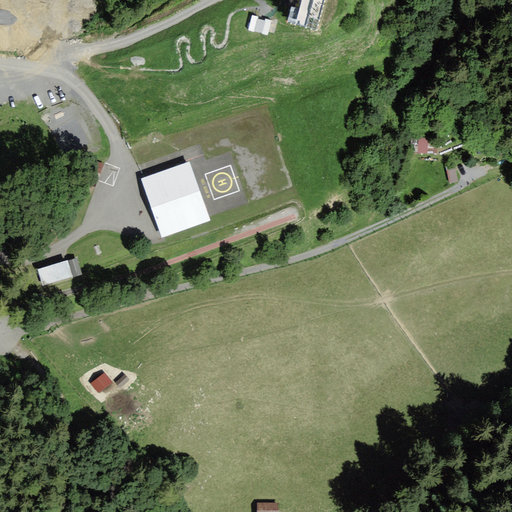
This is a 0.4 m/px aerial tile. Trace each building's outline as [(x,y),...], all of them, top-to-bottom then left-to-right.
[(329,26),(330,0),(303,0),(302,24),(329,26)] [(273,32),(275,19),(268,17),(268,16),(256,14),(254,29),(273,32)] [(417,134),(418,150),(437,150),(436,133),(417,134)] [(98,173),(102,164),(96,161),(91,170),(98,173)] [(189,161),(140,179),(161,237),(170,234),(210,219),(208,214),(189,161)] [(451,180),(458,177),(455,168),(448,171),(451,180)] [(67,260),(38,270),(43,285),(72,275),(67,260)] [(107,374),(91,384),(97,395),(113,385),(107,374)] [(125,375),(117,383),(123,390),(132,383),(125,375)] [(279,511),(280,502),(260,501),(259,511),(279,511)]
